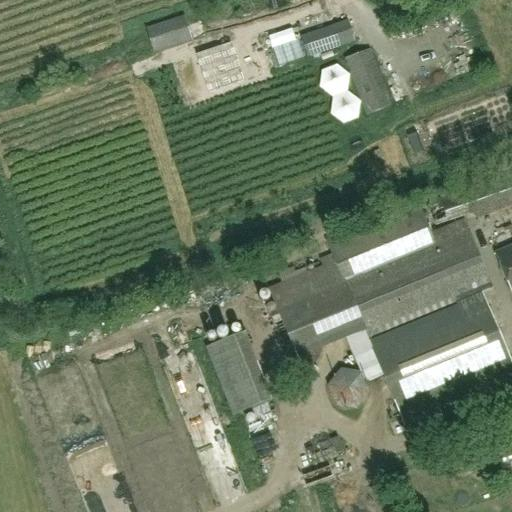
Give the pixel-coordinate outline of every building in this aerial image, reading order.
[(193,40),(185,16),(146,29),(154,53),(193,40)] [(347,21),(300,37),(307,57),(354,41),(347,21)] [(369,49),(345,58),(366,115),(391,105),(369,49)] [(378,120),(381,140),(400,137),(397,117),(378,120)] [(511,172),(427,201),(435,226),(474,213),(475,217),(511,204),(511,172)] [(407,432),(510,390),(508,384),(511,382),(511,363),(483,292),(493,288),(465,219),(430,233),(418,203),(326,240),(334,261),(268,288),(294,352),(303,372),(309,369),(317,361),(323,351),(327,338),(363,324),(365,328),(345,337),(359,370),(341,368),(327,386),(335,406),(357,409),(370,392),(367,384),(385,377),(407,432)] [(511,245),(494,253),(511,293),(511,245)] [(121,397),(126,417),(160,408),(154,388),(121,397)]
